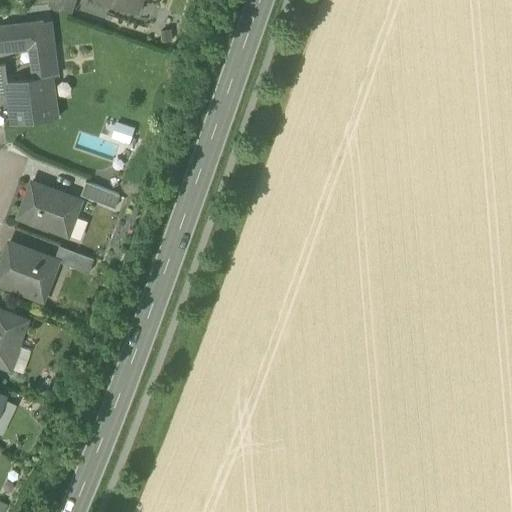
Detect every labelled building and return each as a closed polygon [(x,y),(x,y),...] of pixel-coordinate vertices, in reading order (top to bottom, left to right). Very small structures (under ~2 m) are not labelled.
[(72,13),(76,0),(51,0),(49,6),(72,13)] [(128,0),(123,0),(121,8),(138,14),(141,4),(128,0)] [(0,51),(30,48),(53,46),(50,22),(0,27),(0,51)] [(57,77),(53,46),(30,48),(34,79),(52,76),(53,78),(57,77)] [(0,66),(0,98),(9,97),(6,77),(7,77),(5,66),(0,66)] [(9,97),(13,125),(58,119),(53,78),(52,76),(34,79),(21,81),(20,75),(7,77),(6,77),(9,97)] [(19,218),(68,236),(81,201),(32,183),(19,218)] [(84,195),(117,208),(121,196),(88,183),(84,195)] [(0,268),(0,284),(39,300),(45,283),(50,285),(58,262),(55,260),(9,243),(0,268)] [(58,262),(88,274),(94,259),(60,247),(55,260),(58,262)] [(45,283),(39,300),(44,301),(50,285),(45,283)] [(0,367),(9,371),(10,369),(18,347),(28,321),(0,310),(0,367)] [(18,347),(10,369),(22,374),(30,351),(18,347)] [(3,398),(0,404),(0,438),(16,404),(3,398)]
